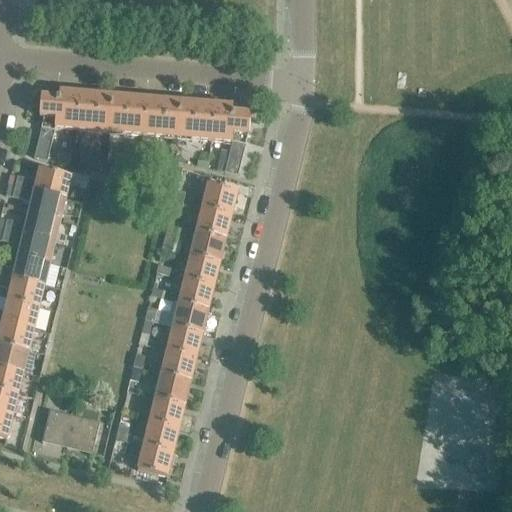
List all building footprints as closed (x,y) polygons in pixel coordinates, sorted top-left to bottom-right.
[(76,130),(79,95),(59,93),(59,100),(41,99),(39,118),(44,118),(55,119),(55,128),(76,130)] [(79,95),(76,130),(96,132),(97,128),(109,129),(112,98),(79,95)] [(112,98),(109,129),(122,131),(122,134),(143,136),(146,100),(112,98)] [(146,100),(143,136),(164,138),(164,134),(177,135),(180,103),(146,100)] [(180,103),(177,135),(190,136),(190,139),(211,141),(214,106),(180,103)] [(232,108),(219,107),(214,106),(211,141),(232,143),(233,134),(247,135),(249,135),(250,116),(232,114),(232,108)] [(42,127),(55,129),(55,128),(55,119),(44,118),(42,127)] [(53,138),(55,129),(42,127),(40,135),(53,138)] [(244,148),(245,145),(247,135),(233,134),(232,143),(232,144),(244,148)] [(53,138),(40,135),(38,143),(51,146),(53,138)] [(49,154),(51,146),(38,143),(36,151),(49,154)] [(244,148),(232,144),(230,151),(243,155),(244,148)] [(36,151),(34,159),(47,162),(49,154),(36,151)] [(241,162),(243,155),(230,151),(228,158),(241,162)] [(58,164),(68,166),(70,157),(60,155),(58,164)] [(241,162),(228,158),(227,164),(226,165),(239,169),(241,162)] [(96,174),(104,176),(107,164),(99,162),(96,174)] [(220,162),(217,171),(225,172),(226,165),(227,164),(220,162)] [(237,176),(239,169),(226,165),(225,172),(237,176)] [(14,188),(65,201),(71,178),(40,170),(37,183),(17,178),(14,188)] [(126,182),(138,184),(140,176),(128,174),(126,182)] [(152,179),(140,176),(138,184),(150,187),(152,179)] [(231,217),(237,195),(237,192),(208,185),(202,209),(231,217)] [(8,187),(6,196),(12,198),(14,188),(8,187)] [(65,201),(14,188),(12,198),(32,203),(29,215),(60,222),(65,201)] [(173,204),(182,206),(185,194),(176,192),(173,204)] [(179,219),(182,206),(173,204),(170,217),(179,219)] [(231,217),(202,209),(196,233),(225,240),(231,217)] [(26,226),(22,225),(7,221),(4,232),(54,244),(60,222),(29,215),(26,226)] [(54,244),(4,232),(2,242),(21,246),(18,259),(49,266),(54,244)] [(171,253),(176,234),(166,232),(162,250),(171,253)] [(190,257),(220,264),(225,240),(196,233),(190,257)] [(181,245),(173,243),(171,253),(179,255),(181,245)] [(214,288),(218,270),(220,264),(190,257),(184,281),(214,288)] [(0,277),(44,288),(49,266),(18,259),(16,269),(0,265),(0,277)] [(156,274),(169,278),(171,270),(158,267),(156,274)] [(8,302),(39,310),(44,288),(0,277),(0,287),(11,290),(8,302)] [(208,312),(212,295),(214,288),(184,281),(178,305),(208,312)] [(151,297),(164,300),(166,292),(153,290),(151,297)] [(0,323),(33,331),(39,310),(8,302),(5,314),(0,312),(0,323)] [(208,312),(178,305),(173,329),(202,336),(208,312)] [(145,322),(153,324),(156,311),(148,309),(145,322)] [(150,337),(153,324),(145,322),(142,335),(150,337)] [(0,334),(0,346),(28,353),(33,331),(0,323),(0,333),(0,334)] [(196,360),(202,337),(202,336),(173,329),(167,352),(196,360)] [(0,369),(23,374),(28,353),(0,346),(0,369)] [(161,376),(190,383),(196,360),(167,352),(161,376)] [(134,369),(141,371),(145,359),(137,357),(134,369)] [(0,392),(17,396),(23,374),(0,369),(0,392)] [(138,384),(141,371),(134,369),(130,382),(138,384)] [(155,400),(184,407),(190,383),(161,376),(155,400)] [(0,392),(0,415),(12,418),(17,396),(0,392)] [(149,423),(179,431),(184,407),(155,400),(149,423)] [(75,412),(78,403),(67,401),(65,410),(75,412)] [(68,446),(75,418),(49,412),(43,440),(68,446)] [(12,418),(0,415),(0,438),(7,440),(12,418)] [(68,446),(93,452),(100,424),(75,418),(68,446)] [(143,447),(173,454),(179,431),(149,423),(143,447)] [(116,440),(124,442),(125,442),(129,428),(119,426),(116,440)] [(133,445),(130,457),(140,460),(138,471),(158,476),(167,478),(173,454),(143,447),(143,448),(133,445)]
